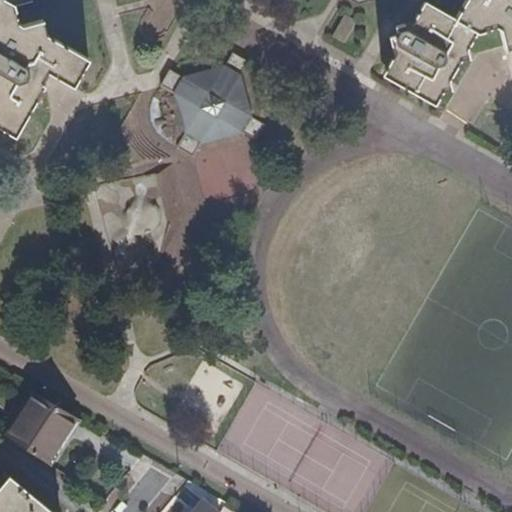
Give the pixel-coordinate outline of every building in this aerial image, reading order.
[(504,47),(511,45),(511,0),(0,0),(0,125),(15,135),(45,84),(42,82),(48,71),(73,85),(89,58),(47,33),(43,19),(24,25),(21,24),(15,5),(31,0),(463,0),(453,18),(423,0),(412,19),(395,24),(397,30),(395,34),(389,34),(393,52),(381,72),(433,102),(441,89),(449,87),(447,78),(459,58),(467,57),(465,47),(475,31),(494,25),(498,27),(504,47)] [(177,93),(188,132),(180,146),(195,155),(204,140),(243,131),(258,139),(267,124),(252,115),(241,77),(250,61),(235,52),(226,67),(187,77),(173,68),(163,84),(177,93)] [(47,461),(77,416),(35,392),(7,435),(47,461)] [(0,511),(70,511),(71,511),(23,470),(0,496),(0,511)] [(218,511),(204,501),(194,511),(218,511)]
